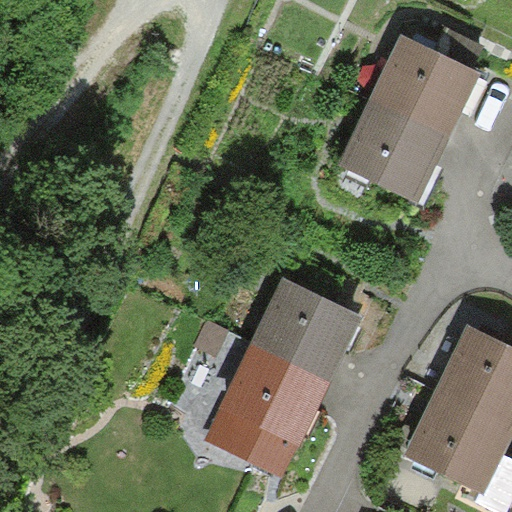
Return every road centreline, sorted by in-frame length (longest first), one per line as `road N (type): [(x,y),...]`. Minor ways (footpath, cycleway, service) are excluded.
road 1 (track): [(217,1),(84,315),(0,460)]
road 2 (track): [(0,180),(131,8),(217,1)]
road 3 (residential): [(449,247),(319,511)]
road 4 (residential): [(511,132),(449,247)]
